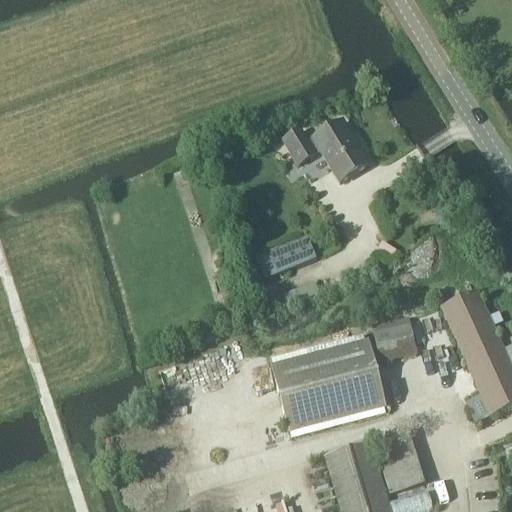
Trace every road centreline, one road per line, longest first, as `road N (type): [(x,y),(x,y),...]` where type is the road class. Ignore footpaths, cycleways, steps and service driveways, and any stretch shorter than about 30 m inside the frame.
road 1 (track): [(81,511),(0,253)]
road 2 (tertiary): [(511,180),(396,0)]
